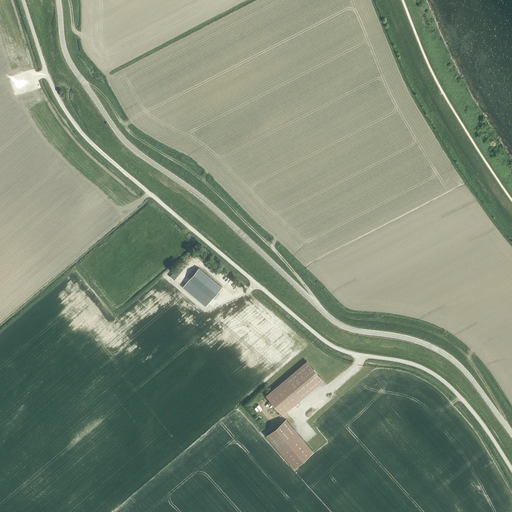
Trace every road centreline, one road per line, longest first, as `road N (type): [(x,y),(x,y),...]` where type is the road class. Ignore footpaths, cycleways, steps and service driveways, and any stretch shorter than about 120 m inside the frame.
road 1 (unclassified): [(511,469),(443,380),(330,344),(100,151),(56,93),(24,0)]
road 2 (tertiary): [(511,432),(453,358),(413,339),(340,324),(206,199),(135,150),(68,60),(58,0)]
